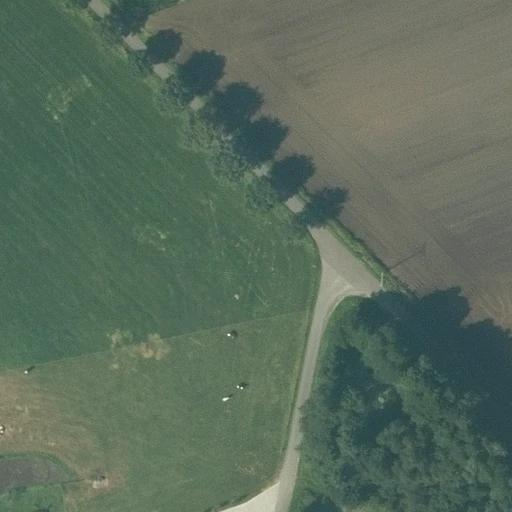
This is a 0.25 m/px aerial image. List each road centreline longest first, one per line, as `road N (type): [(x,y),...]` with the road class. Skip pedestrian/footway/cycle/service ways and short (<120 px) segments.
road 1 (unclassified): [(337,244),(98,0)]
road 2 (unclassified): [(337,244),(283,511)]
road 3 (unclassified): [(511,421),(337,244)]
